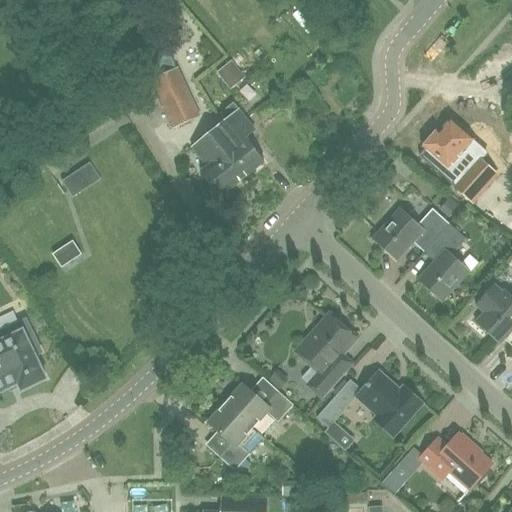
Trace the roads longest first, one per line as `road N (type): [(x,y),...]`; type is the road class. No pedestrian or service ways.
road 1 (tertiary): [(0,480),(130,399),(293,223)]
road 2 (residential): [(511,418),(293,223)]
road 3 (tertiary): [(293,223),(386,119),(395,49),(434,0)]
